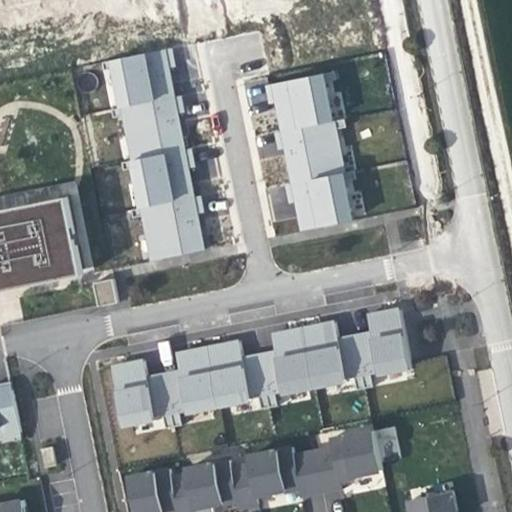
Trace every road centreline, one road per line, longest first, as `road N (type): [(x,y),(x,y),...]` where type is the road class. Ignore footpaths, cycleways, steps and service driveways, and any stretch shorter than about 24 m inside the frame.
road 1 (residential): [(475,250),(425,0)]
road 2 (residential): [(263,288),(218,54)]
road 3 (residential): [(52,333),(263,288)]
road 4 (residential): [(263,288),(475,250)]
road 5 (track): [(511,200),(471,0)]
road 6 (residential): [(52,333),(90,511)]
road 7 (residential): [(511,415),(475,250)]
